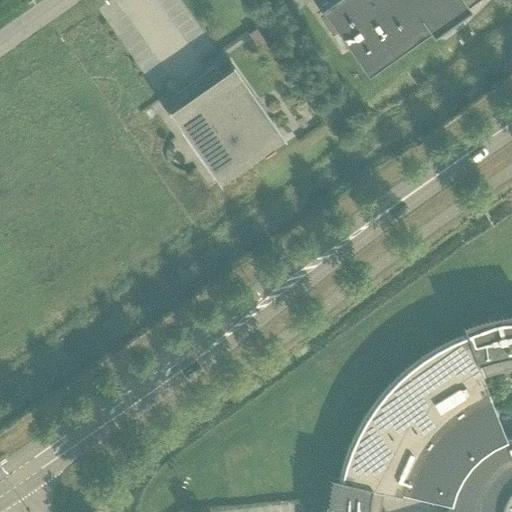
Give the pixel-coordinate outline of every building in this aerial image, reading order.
[(329,0),(317,8),(364,74),(444,18),(451,21),(457,11),(455,10),(469,0),(329,0)] [(259,35),(252,40),(257,47),(264,42),(259,35)] [(192,81),(246,157),(279,134),(235,71),(232,69),(226,74),(218,79),(213,71),(195,83),(193,81),(192,81)] [(194,84),(176,97),(182,104),(174,110),(168,115),(213,180),(246,157),(192,81),(194,84)] [(50,219),(16,243),(53,294),(104,258),(92,240),(140,206),(93,140),(27,187),(50,219)] [(511,511),(511,311),(508,312),(497,313),(480,317),(469,320),(459,323),(463,334),(432,349),(405,368),(382,391),(362,417),(348,447),(338,479),(326,476),(323,488),(322,501),(321,511),(511,511)]
